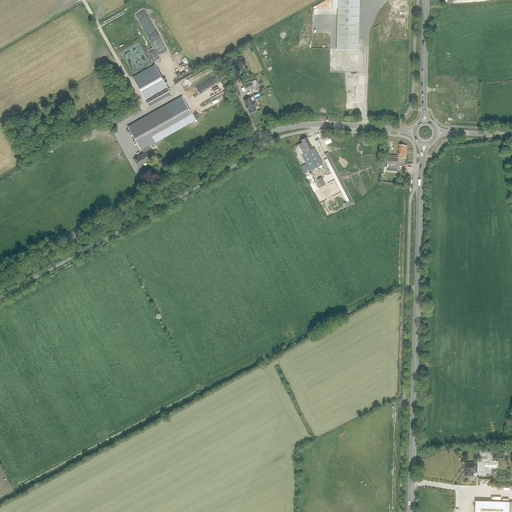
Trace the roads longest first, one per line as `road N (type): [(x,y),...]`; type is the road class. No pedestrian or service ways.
road 1 (primary): [(410,511),(421,169)]
road 2 (secondary): [(0,277),(277,129)]
road 3 (unclassified): [(412,207),(400,511)]
road 4 (unclassified): [(277,129),(329,230),(412,207)]
road 5 (secondary): [(277,129),(375,126),(416,114)]
